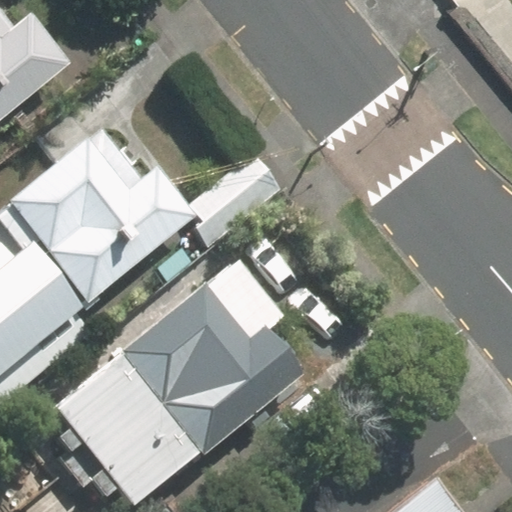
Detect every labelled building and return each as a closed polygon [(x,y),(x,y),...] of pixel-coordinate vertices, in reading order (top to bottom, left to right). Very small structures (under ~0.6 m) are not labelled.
[(0,107),(64,56),(25,7),(11,18),(0,3),(0,107)] [(64,133),(0,185),(0,360),(180,214),(135,160),(120,172),(82,125),(68,137),(64,133)] [(174,203),(204,239),(265,190),(235,154),(174,203)] [(186,285),(183,280),(97,348),(100,352),(36,403),(117,504),(283,371),(249,329),(268,314),(221,256),(186,285)] [(457,511),(429,476),(383,511),(457,511)]
